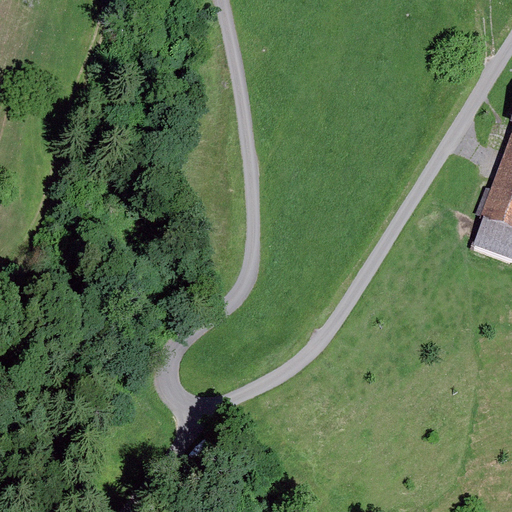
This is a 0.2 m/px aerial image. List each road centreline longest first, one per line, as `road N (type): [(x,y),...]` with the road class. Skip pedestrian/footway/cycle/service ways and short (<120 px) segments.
road 1 (track): [(511,46),(313,358),(208,421)]
road 2 (track): [(208,421),(169,389),(188,336),(248,284),(246,123),(224,0)]
